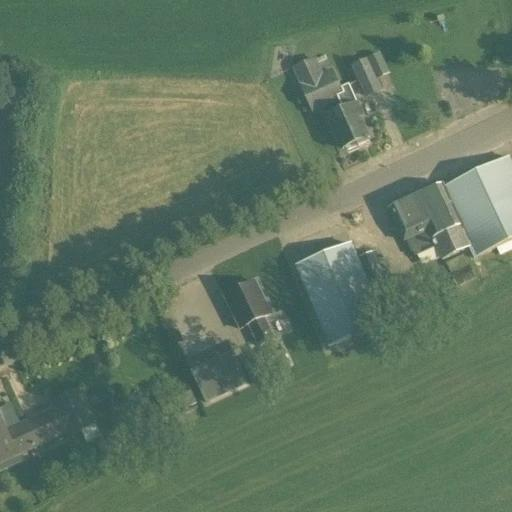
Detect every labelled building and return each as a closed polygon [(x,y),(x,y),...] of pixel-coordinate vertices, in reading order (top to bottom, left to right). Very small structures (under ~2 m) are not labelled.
[(390,75),(380,53),(351,66),(366,99),(382,91),(377,81),(390,75)] [(329,118),(344,152),(368,140),(360,121),(364,119),(358,106),(357,106),(349,87),(340,91),(332,72),(322,76),(315,60),(294,70),(313,113),(339,101),(344,112),(329,118)] [(491,253),(511,242),(511,164),(509,160),(462,182),(491,253)] [(491,253),(462,182),(444,190),(442,186),(389,210),(404,242),(409,242),(416,257),(437,248),(443,262),(471,248),(476,259),(491,253)] [(375,301),(397,292),(390,271),(366,281),(352,245),(293,269),(327,351),(386,327),(375,301)] [(446,264),(457,288),(475,279),(464,256),(446,264)] [(224,298),(240,332),(249,327),(259,348),(275,340),(264,319),(271,315),(256,283),(224,298)] [(407,290),(383,301),(390,316),(414,306),(407,290)] [(227,343),(185,364),(206,407),(248,386),(236,361),(227,343)] [(286,370),(285,356),(263,358),(264,371),(286,370)] [(164,396),(173,416),(198,405),(189,385),(164,396)] [(53,409),(20,425),(32,450),(65,435),(67,439),(98,425),(81,390),(51,404),(53,409)] [(32,450),(20,425),(6,432),(0,418),(0,464),(18,456),(32,450)]
